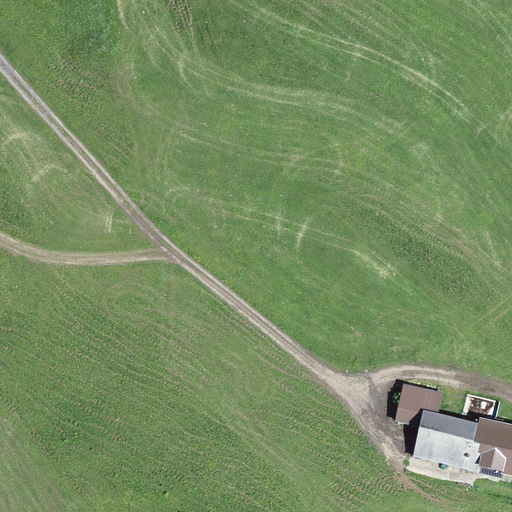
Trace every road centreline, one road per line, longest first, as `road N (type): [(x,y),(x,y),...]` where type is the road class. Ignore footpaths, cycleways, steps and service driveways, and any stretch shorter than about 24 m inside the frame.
road 1 (track): [(0,58),(173,253),(318,373),(346,381),(457,377),(511,398)]
road 2 (track): [(173,253),(58,260),(0,234)]
